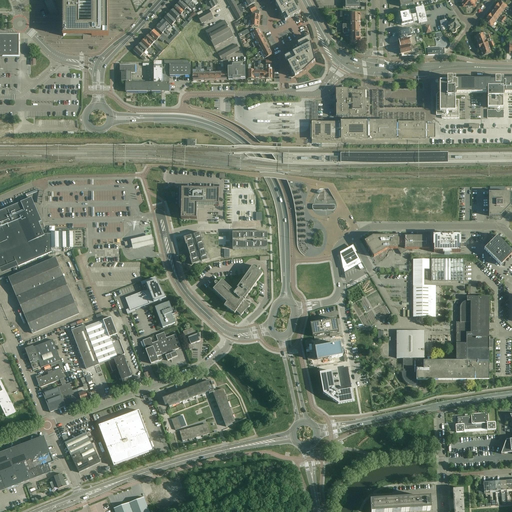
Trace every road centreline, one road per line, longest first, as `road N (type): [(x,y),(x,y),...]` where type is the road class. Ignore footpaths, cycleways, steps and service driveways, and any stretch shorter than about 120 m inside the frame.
road 1 (secondary): [(140,118),(202,122),(257,161),(281,214),(285,301)]
road 2 (secondary): [(80,496),(158,467),(291,437)]
road 3 (residential): [(46,425),(205,364),(232,333)]
road 4 (residential): [(511,237),(500,227),(380,226),(351,237)]
road 5 (residential): [(232,333),(185,292),(163,234)]
road 6 (tertiary): [(318,431),(437,406)]
